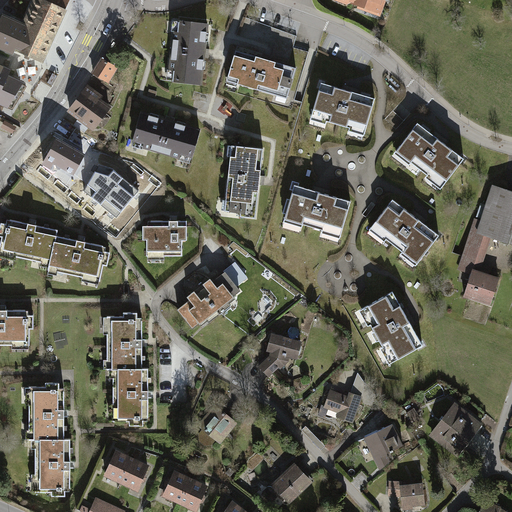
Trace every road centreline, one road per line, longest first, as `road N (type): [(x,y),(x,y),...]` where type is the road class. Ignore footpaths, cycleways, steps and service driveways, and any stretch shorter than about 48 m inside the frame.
road 1 (residential): [(373,511),(255,391),(182,350),(154,313),(158,298),(217,251)]
road 2 (residential): [(511,149),(459,127),(372,48),(297,14)]
road 3 (tertiary): [(112,0),(53,108),(0,173)]
